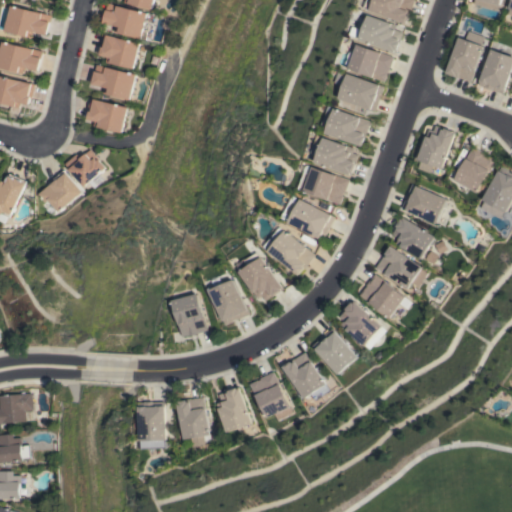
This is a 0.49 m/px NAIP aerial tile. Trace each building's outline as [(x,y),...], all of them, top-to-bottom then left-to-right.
[(154,0),(152,9),(124,3),(125,0),(154,0)] [(365,8),(368,0),(415,0),(411,10),(412,11),(407,23),(365,8)] [(473,0),(501,0),(500,5),(498,4),(497,9),(490,7),(490,8),(473,3),(473,0)] [(147,13),(141,38),(115,32),(117,26),(103,22),(108,3),(147,13)] [(52,15),(47,34),(34,31),(33,37),(6,31),(12,5),(52,15)] [(369,15),(397,25),(396,29),(403,32),(396,52),(360,39),(369,15)] [(458,36),(465,39),(468,30),(484,36),(481,44),(483,45),(471,82),(446,73),(458,36)] [(141,43),(134,68),(106,61),(108,57),(100,55),(102,48),(100,47),(103,34),(141,43)] [(4,41),(44,51),(39,70),(26,67),(24,73),(0,67),(0,57),(1,53),(0,52),(0,41),(3,42),(4,41)] [(350,65),(348,66),(345,63),(347,60),(348,59),(348,56),(351,51),(353,51),(355,52),(359,43),(394,57),(390,70),(388,70),(387,72),(388,73),(385,81),(349,68),(350,65)] [(511,55),(511,65),(502,93),(478,84),(491,48),(511,55)] [(136,74),(130,99),(104,93),(105,87),(92,84),(96,64),(136,74)] [(340,98),(344,85),(336,82),(340,70),(384,86),(382,94),(380,94),(379,97),(381,97),(376,111),(340,98)] [(0,75),(35,84),(32,97),(31,96),(29,104),(21,102),(20,107),(0,102),(0,75)] [(127,107),(122,132),(94,126),(95,121),(88,119),(89,112),(88,111),(91,98),(127,107)] [(327,133),(329,126),(323,124),(330,106),(371,121),(362,145),(327,133)] [(432,164),(430,171),(418,167),(421,160),(418,159),(428,129),(433,131),(436,125),(455,132),(443,168),(432,164)] [(355,148),(354,152),(360,155),(352,175),(316,162),(318,155),(312,152),(318,135),(325,137),(355,148)] [(455,179),(473,146),(486,153),(485,154),(488,156),(488,155),(496,159),(478,192),(455,179)] [(64,164),(76,153),(80,158),(90,149),(106,168),(84,186),(64,164)] [(306,191),(306,190),(300,188),(305,173),(306,168),(308,165),(311,165),(314,166),(350,179),(345,193),(344,192),(343,195),(344,195),(341,204),(306,191)] [(511,198),(500,220),(478,208),(501,166),(509,170),(508,171),(511,173),(511,172),(511,198)] [(58,212),(56,209),(55,210),(52,207),(53,206),(48,200),(45,202),(38,193),(49,184),(48,183),(63,170),(65,173),(66,172),(82,191),(58,212)] [(5,223),(0,220),(0,179),(6,182),(10,173),(26,180),(25,182),(26,183),(11,215),(10,214),(9,217),(8,216),(5,223)] [(447,198),(436,223),(401,208),(407,195),(408,195),(409,192),(408,191),(412,183),(447,198)] [(323,240),(283,218),(296,195),(336,216),(323,240)] [(435,236),(421,258),(396,243),(398,238),(391,234),(397,226),(396,225),(401,218),(402,219),(404,217),(435,236)] [(270,250),(266,246),(282,226),(316,254),(304,269),(299,275),(270,250)] [(375,268),(390,245),(422,266),(421,268),(427,272),(418,286),(412,282),(407,289),(375,268)] [(283,288),(266,300),(263,295),(259,298),(238,266),(259,252),(283,288)] [(405,296),(389,317),(359,295),(366,285),(365,285),(374,273),(405,296)] [(217,287),(214,281),(222,277),(224,283),(234,279),(250,314),(226,325),(210,290),(217,287)] [(199,293),(209,330),(190,335),(189,334),(183,336),(174,300),(199,293)] [(341,324),(344,320),(339,316),(353,300),(381,325),(381,326),(385,330),(378,338),(379,340),(377,343),(375,342),(369,349),(364,345),(341,324)] [(337,374),(312,345),(331,328),(356,357),(337,374)] [(282,366),(304,352),(325,383),(323,384),(327,390),(313,400),(309,394),(303,398),(282,366)] [(292,413),(276,420),(273,414),(266,418),(249,384),(257,379),(258,380),(260,379),(259,378),(273,371),(279,384),(278,384),(289,406),(288,406),(292,413)] [(226,432),(216,403),(221,402),(218,394),(239,387),(251,423),(226,432)] [(0,423),(0,395),(32,393),(33,410),(25,410),(26,421),(0,423)] [(210,441),(204,442),(204,445),(192,447),(190,438),(183,439),(177,401),(184,400),(184,399),(190,398),(191,399),(203,397),(210,434),(209,435),(210,441)] [(166,439),(165,439),(166,447),(140,449),(138,403),(144,402),(152,401),(152,403),(164,402),(164,405),(166,439)] [(0,434),(14,433),(14,438),(22,437),(22,445),(30,444),(31,458),(23,458),(23,460),(1,462),(1,463),(0,463),(0,434)] [(0,498),(0,471),(14,471),(14,475),(20,475),(20,499),(0,498)]
